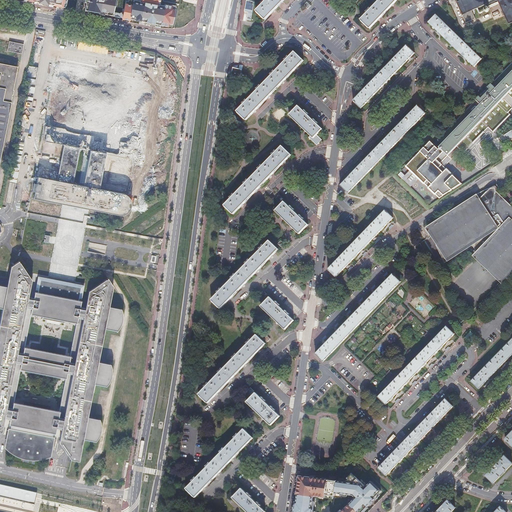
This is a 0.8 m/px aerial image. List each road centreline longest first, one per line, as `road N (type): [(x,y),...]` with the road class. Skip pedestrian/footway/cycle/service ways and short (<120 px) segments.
road 1 (primary): [(197,54),(133,511)]
road 2 (primary): [(150,511),(224,57)]
road 3 (unknown): [(3,216),(19,188),(49,19)]
road 4 (secondary): [(0,9),(164,40)]
road 5 (residential): [(511,193),(494,177),(483,181),(391,239)]
road 6 (secondary): [(487,413),(394,511)]
road 7 (residential): [(309,323),(325,323),(364,286),(393,251),(391,239)]
road 8 (residential): [(398,427),(392,433),(327,373),(302,364)]
